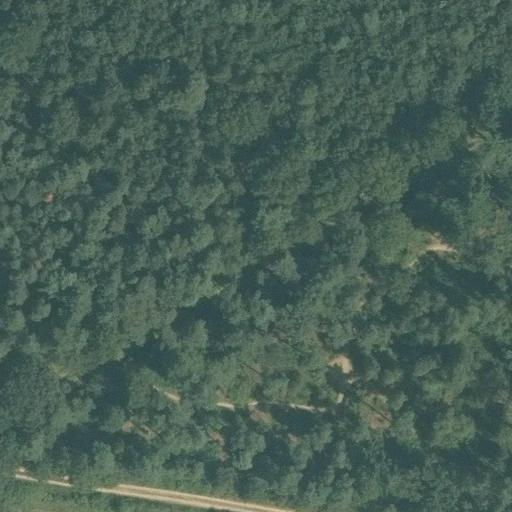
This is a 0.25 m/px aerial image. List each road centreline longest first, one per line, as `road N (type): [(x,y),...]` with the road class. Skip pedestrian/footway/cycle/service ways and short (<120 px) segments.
road 1 (track): [(511,123),(0,425)]
road 2 (track): [(261,511),(0,474)]
